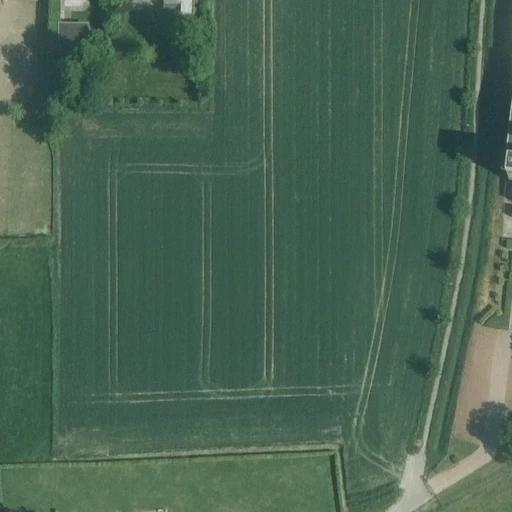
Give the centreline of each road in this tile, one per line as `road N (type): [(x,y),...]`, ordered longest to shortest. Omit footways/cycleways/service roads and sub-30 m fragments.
road 1 (track): [(511,12),(491,329)]
road 2 (unclassified): [(385,511),(435,480),(466,431),(491,329)]
